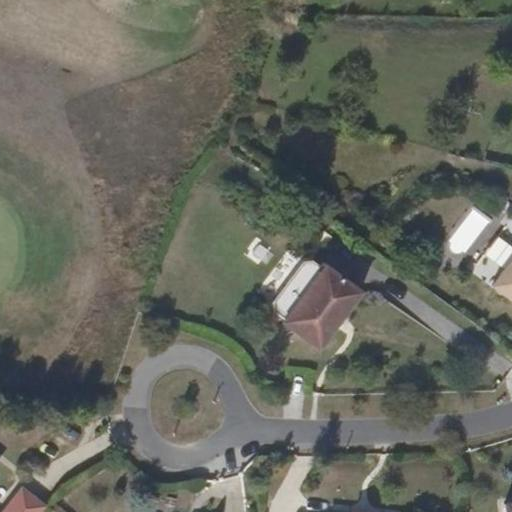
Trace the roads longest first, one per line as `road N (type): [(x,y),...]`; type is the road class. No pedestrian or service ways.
road 1 (residential): [(511,413),(409,431),(232,428)]
road 2 (residential): [(232,428),(235,397),(220,370),(191,357),(155,367),(136,394),(139,427),(176,457),(209,452)]
